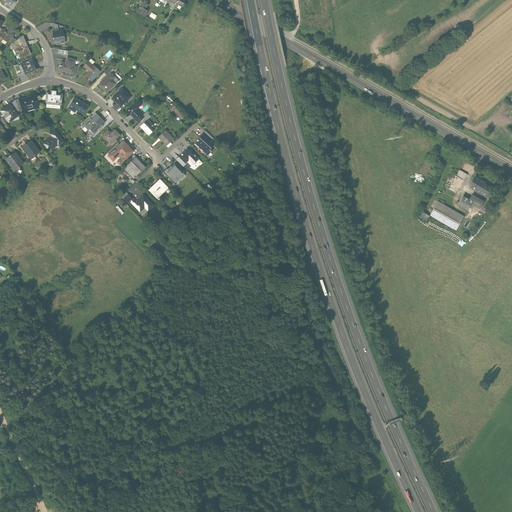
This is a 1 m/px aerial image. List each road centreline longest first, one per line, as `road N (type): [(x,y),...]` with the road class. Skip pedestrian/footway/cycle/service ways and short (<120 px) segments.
road 1 (track): [(401,511),(298,300),(237,276),(168,266),(6,424)]
road 2 (motorway): [(251,0),(275,117),(325,285),(420,511)]
road 3 (motorway): [(432,511),(337,286),(263,0)]
road 4 (secondary): [(212,0),(511,171)]
road 5 (residential): [(48,81),(107,106),(159,160)]
